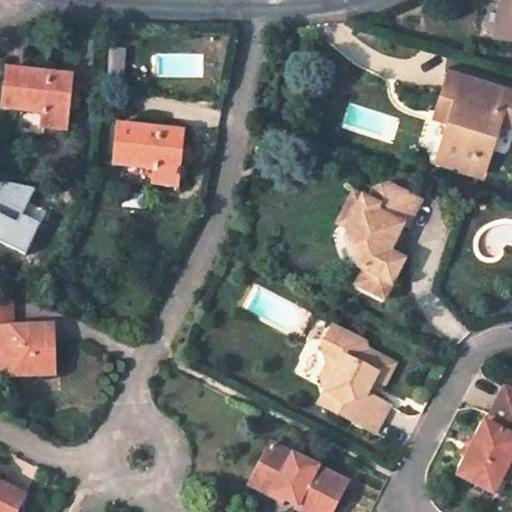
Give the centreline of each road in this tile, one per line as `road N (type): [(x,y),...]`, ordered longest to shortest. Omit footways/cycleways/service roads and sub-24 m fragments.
road 1 (residential): [(260,1),(216,226),(153,350),(134,405),(135,457)]
road 2 (residential): [(420,511),(407,498),(409,480),(475,349),(511,333)]
road 3 (residential): [(0,428),(84,472),(135,457)]
